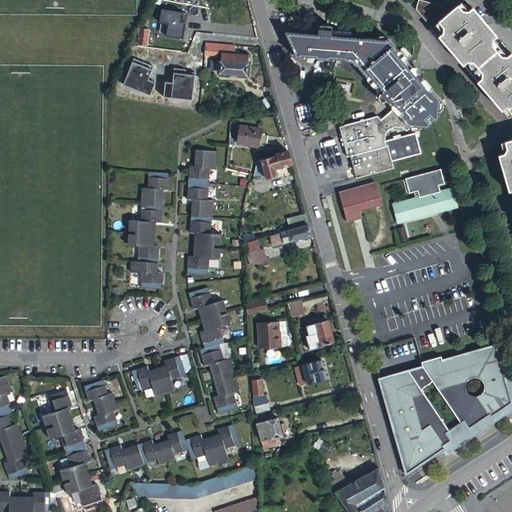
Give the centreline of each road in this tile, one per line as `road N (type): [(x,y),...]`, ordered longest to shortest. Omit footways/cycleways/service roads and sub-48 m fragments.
road 1 (unclassified): [(356,345),(258,0)]
road 2 (unclassified): [(356,345),(400,511)]
road 3 (residential): [(145,329),(119,357),(0,358)]
